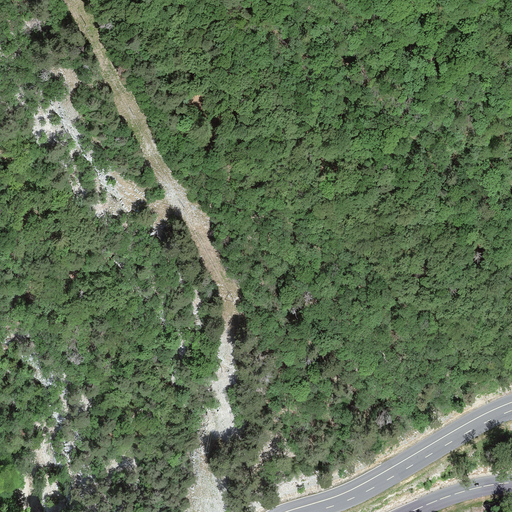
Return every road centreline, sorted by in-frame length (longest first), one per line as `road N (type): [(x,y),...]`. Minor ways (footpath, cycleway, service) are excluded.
road 1 (track): [(256,178),(483,217),(511,211)]
road 2 (secondary): [(290,511),(365,482),(511,403)]
